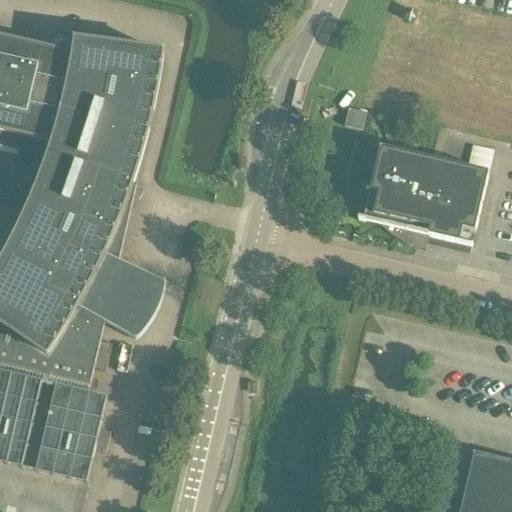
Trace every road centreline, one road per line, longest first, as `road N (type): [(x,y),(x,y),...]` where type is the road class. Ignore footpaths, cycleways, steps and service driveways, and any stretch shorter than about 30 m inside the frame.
road 1 (unclassified): [(193,511),(255,236)]
road 2 (residential): [(255,236),(511,301)]
road 3 (unclassified): [(255,236),(279,127),(329,0)]
